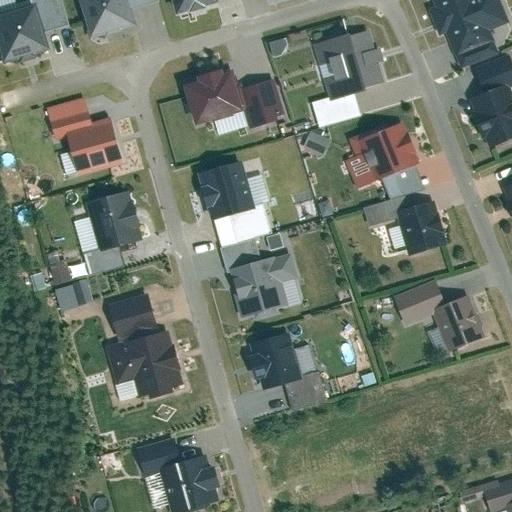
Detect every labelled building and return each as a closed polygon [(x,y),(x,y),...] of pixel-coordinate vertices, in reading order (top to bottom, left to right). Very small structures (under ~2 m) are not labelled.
[(126,0),(81,0),(92,34),(134,21),(126,0)] [(215,0),(171,0),(175,15),(217,5),(215,0)] [(430,0),(433,6),(428,8),(439,35),(446,32),(460,65),(496,51),(487,28),(506,20),(497,0),(430,0)] [(37,3),(0,12),(0,46),(4,62),(50,50),(37,3)] [(313,44),(330,99),(386,82),(368,26),(313,44)] [(233,68),(184,81),(196,125),(245,111),(238,87),(233,68)] [(270,77),(238,87),(250,126),(282,116),(270,77)] [(511,93),(507,81),(468,98),(488,147),(511,137),(511,93)] [(56,134),(93,124),(85,95),(48,105),(56,134)] [(93,124),(68,131),(80,174),(123,162),(111,119),(93,124)] [(399,122),(346,143),(351,156),(345,159),(356,187),(415,163),(399,122)] [(304,147),(325,155),(332,138),(312,130),(304,147)] [(243,161),(200,173),(213,219),(255,208),(243,161)] [(511,183),(502,188),(511,211),(511,183)] [(85,200),(99,250),(140,239),(126,189),(85,200)] [(395,212),(408,254),(444,244),(432,202),(395,212)] [(288,305),(281,281),(297,277),(289,251),(227,268),(241,318),(288,305)] [(72,279),(65,258),(49,263),(56,285),(72,279)] [(89,279),(55,286),(60,309),(94,301),(89,279)] [(428,308),(444,351),(483,336),(466,294),(428,308)] [(117,383),(132,379),(137,395),(145,393),(147,398),(173,390),(172,386),(182,384),(166,330),(106,347),(117,383)] [(273,339),(288,383),(317,374),(303,331),(273,339)] [(317,374),(288,383),(295,405),(324,396),(317,374)] [(158,469),(171,511),(184,511),(204,506),(203,502),(216,498),(203,456),(158,469)] [(78,511),(76,496),(65,497),(66,511),(78,511)]
